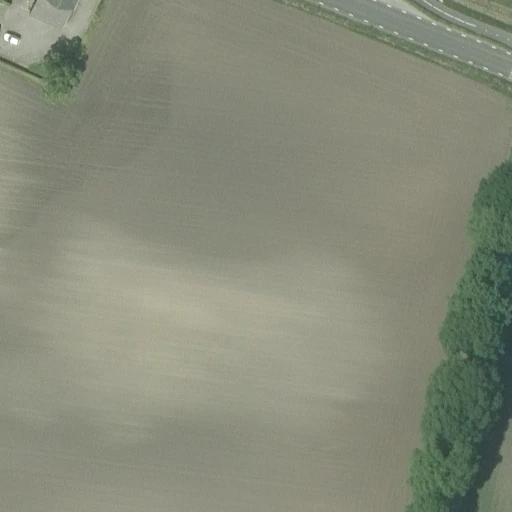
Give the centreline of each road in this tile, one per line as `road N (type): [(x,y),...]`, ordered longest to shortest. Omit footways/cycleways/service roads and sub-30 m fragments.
road 1 (unclassified): [(446,511),(511,237)]
road 2 (secondary): [(511,69),(344,0)]
